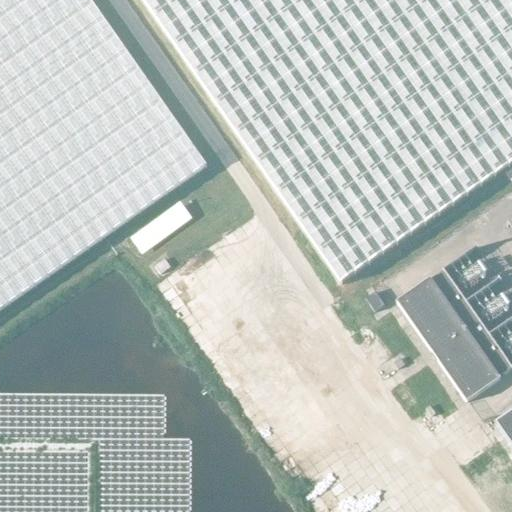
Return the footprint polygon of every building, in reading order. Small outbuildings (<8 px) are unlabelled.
[(0,0),(0,312),(206,168),(88,0),(0,0)] [(511,0),(147,0),(345,283),(511,165),(511,0)] [(500,381),(499,380),(511,371),(488,339),(465,306),(443,274),(431,282),(430,281),(396,304),(466,405),(469,403),(500,381)] [(511,412),(494,425),(511,449),(511,412)] [(378,454),(356,468),(368,487),(390,473),(378,454)]
